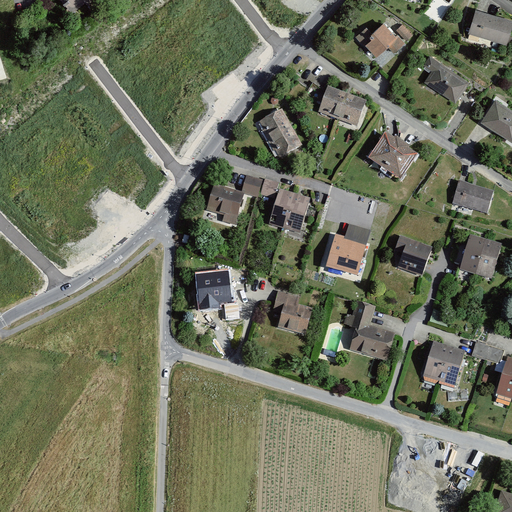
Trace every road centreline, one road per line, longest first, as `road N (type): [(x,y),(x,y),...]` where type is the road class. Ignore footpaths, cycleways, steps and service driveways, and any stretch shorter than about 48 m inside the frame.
road 1 (residential): [(166,346),(511,455)]
road 2 (residential): [(160,221),(255,88),(334,0)]
road 3 (residential): [(0,322),(100,270),(160,221)]
road 4 (residential): [(166,346),(161,511)]
road 5 (residential): [(160,221),(169,252),(166,346)]
